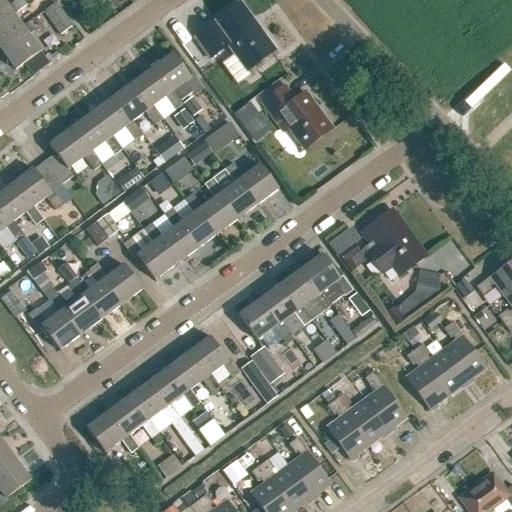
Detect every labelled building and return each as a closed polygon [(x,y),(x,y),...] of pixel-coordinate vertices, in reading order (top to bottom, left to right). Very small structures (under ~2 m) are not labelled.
[(0,0),(0,19),(11,11),(8,8),(2,0),(0,0)] [(22,0),(18,0),(8,8),(11,11),(0,19),(0,50),(25,32),(23,28),(14,16),(27,7),(22,0)] [(43,13),(60,36),(73,26),(56,3),(43,13)] [(241,5),(207,31),(197,38),(213,59),(230,46),(248,70),(275,50),(241,5)] [(29,36),(42,27),(36,18),(23,28),(25,32),(0,50),(15,71),(24,65),(32,76),(49,64),(41,53),(29,36)] [(170,94),(174,91),(187,82),(197,96),(205,90),(194,76),(190,78),(173,54),(152,69),(170,94)] [(150,109),(154,106),(166,97),(177,111),(184,106),(174,91),(170,94),(152,69),(132,84),(150,109)] [(129,123),(133,121),(146,111),(156,125),(164,120),(154,106),(150,109),(132,84),(112,99),(129,123)] [(307,151),(334,131),(307,93),(296,101),(286,87),(263,104),(284,133),(290,128),(307,151)] [(113,135),(125,126),(135,141),(143,135),(133,121),(129,123),(112,99),(91,113),(109,138),(113,135)] [(201,113),(192,101),(183,107),(192,119),(201,113)] [(124,149),(113,135),(109,138),(91,113),(71,128),(89,153),(93,150),(105,141),(115,156),(124,149)] [(193,125),(184,113),(174,120),(183,133),(193,125)] [(89,153),(71,128),(50,143),(57,152),(46,161),(63,184),(74,176),(68,168),(85,156),(95,170),(103,164),(93,150),(89,153)] [(203,141),(212,154),(223,146),(214,134),(203,141)] [(171,158),(182,150),(175,142),(165,150),(171,158)] [(193,167),(201,162),(193,151),(186,156),(193,167)] [(152,162),(157,169),(163,164),(158,158),(152,162)] [(63,184),(46,161),(34,170),(33,168),(12,184),(30,209),(34,206),(46,197),(56,211),(64,205),(54,191),(63,184)] [(226,171),(235,184),(239,181),(258,207),(279,192),(260,166),(244,178),(235,164),(226,171)] [(164,172),(172,183),(179,178),(171,167),(164,172)] [(133,186),(142,179),(135,169),(126,176),(133,186)] [(106,205),(122,193),(108,174),(92,186),(106,205)] [(156,194),(169,184),(161,174),(149,184),(156,194)] [(239,181),(235,184),(223,193),(214,180),(206,186),(215,199),(219,196),(237,222),(258,207),(239,181)] [(30,209),(12,184),(0,191),(0,210),(10,224),(14,221),(26,212),(36,226),(44,220),(34,206),(30,209)] [(132,212),(144,203),(135,192),(124,200),(132,212)] [(219,196),(215,199),(203,208),(193,195),(186,200),(195,213),(199,211),(217,236),(237,222),(219,196)] [(0,230),(6,227),(16,240),(24,235),(14,221),(10,224),(0,210),(0,230)] [(217,236),(199,211),(195,213),(183,223),(173,210),(165,216),(174,229),(178,226),(196,251),(217,236)] [(109,239),(118,232),(116,229),(124,224),(114,211),(107,216),(97,223),(109,239)] [(363,234),(371,245),(365,250),(371,258),(382,274),(393,266),(400,276),(399,277),(400,277),(427,257),(397,216),(396,218),(392,213),(376,225),(375,225),(363,234)] [(108,239),(96,223),(86,231),(97,247),(108,239)] [(178,226),(174,229),(162,238),(152,224),(144,230),(154,244),(158,241),(176,266),(196,251),(178,226)] [(354,226),(328,242),(336,254),(361,238),(354,226)] [(176,266),(158,241),(154,244),(144,230),(132,239),(124,245),(134,259),(138,257),(155,281),(176,266)] [(39,257),(49,248),(41,237),(30,245),(36,254),(39,257)] [(27,260),(36,254),(30,245),(25,238),(16,245),(27,260)] [(355,244),(337,258),(348,273),(356,268),(350,259),(360,252),(355,244)] [(322,256),(301,271),(319,296),(323,293),(332,305),(344,296),(345,298),(353,292),(343,278),(340,280),(322,256)] [(504,297),(511,291),(511,261),(476,288),(482,297),(491,290),(489,288),(494,284),(504,297)] [(5,262),(0,264),(0,279),(11,272),(5,262)] [(90,270),(99,284),(103,281),(121,306),(142,290),(124,265),(107,278),(98,265),(90,270)] [(39,268),(27,277),(33,285),(45,277),(39,268)] [(62,276),(68,284),(77,277),(71,269),(62,276)] [(301,271),(281,286),(299,311),(303,308),(315,299),(325,313),(333,307),(332,305),(323,293),(319,296),(301,271)] [(103,281),(99,284),(87,292),(78,279),(69,286),(79,298),(82,296),(101,321),(121,306),(103,281)] [(440,284),(418,279),(415,293),(415,295),(432,299),(437,300),(440,284)] [(464,299),(473,292),(464,280),(455,286),(464,299)] [(101,321),(82,296),(79,298),(69,286),(56,295),(52,289),(44,294),(49,301),(58,313),(62,311),(80,336),(101,321)] [(281,286),(260,301),(279,326),(282,323),(295,314),(304,328),(311,322),(313,321),(303,308),(299,311),(281,286)] [(503,326),(511,319),(511,291),(504,297),(511,308),(511,310),(508,313),(506,311),(497,318),(503,326)] [(12,292),(2,300),(16,319),(26,311),(12,292)] [(355,293),(347,299),(352,306),(360,300),(355,293)] [(415,295),(415,293),(414,293),(396,310),(406,322),(432,299),(415,295)] [(240,316),(239,316),(257,341),(258,341),(260,339),(269,351),(282,341),(284,343),(292,337),(282,323),(279,326),(260,301),(240,316)] [(396,326),(403,320),(393,308),(386,314),(396,326)] [(62,311),(58,313),(46,322),(36,309),(29,315),(39,329),(41,327),(59,351),(80,336),(62,311)] [(479,325),(486,320),(481,313),(474,318),(479,325)] [(430,331),(442,322),(436,314),(424,323),(430,331)] [(329,322),(346,346),(355,339),(338,315),(329,322)] [(358,339),(368,331),(359,319),(349,327),(358,339)] [(511,319),(503,326),(510,334),(511,332),(511,319)] [(311,322),(304,328),(310,336),(317,330),(311,322)] [(456,342),(443,352),(466,383),(486,369),(452,324),(443,330),(450,339),(452,338),(456,342)] [(233,380),(241,374),(231,360),(227,362),(210,338),(189,353),(207,378),(211,375),(223,367),(233,380)] [(466,383),(443,352),(430,361),(427,356),(429,354),(422,345),(414,352),(448,397),(466,383)] [(250,358),(270,385),(284,375),(264,348),(250,358)] [(448,397),(414,352),(406,358),(412,367),(415,365),(418,370),(405,380),(428,411),(448,397)] [(221,389),(211,375),(207,378),(189,353),(169,368),(187,393),(190,391),(203,382),(212,395),(221,389)] [(251,363),(240,370),(254,389),(264,381),(251,363)] [(200,404),(190,391),(187,393),(169,368),(148,383),(167,408),(170,405),(182,396),(192,410),(200,404)] [(365,401),(364,402),(387,433),(406,419),(406,418),(397,406),(373,374),(364,380),(354,387),(365,401)] [(148,383),(128,398),(146,423),(150,420),(162,411),(191,450),(199,444),(170,405),(167,408),(148,383)] [(387,433),(364,402),(351,411),(348,406),(350,404),(343,395),(335,401),(368,447),(387,433)] [(160,433),(150,420),(146,423),(128,398),(108,413),(126,438),(130,435),(141,426),(151,440),(160,433)] [(368,447),(335,401),(327,407),(333,417),(336,415),(339,420),(326,429),(349,461),(368,447)] [(300,411),(306,420),(313,415),(306,406),(300,411)] [(222,414),(234,430),(244,422),(232,407),(222,414)] [(139,448),(130,435),(126,438),(108,413),(87,428),(105,453),(121,441),(131,455),(139,448)] [(198,431),(210,447),(223,437),(211,421),(198,431)] [(278,430),(286,440),(292,435),(285,425),(278,430)] [(0,469),(16,458),(1,437),(0,438),(0,469)] [(301,458),(288,467),(311,499),(330,485),(297,439),(288,446),(295,455),(297,453),(301,458)] [(324,445),(331,455),(337,451),(330,441),(324,445)] [(244,471),(253,464),(246,455),(237,462),(244,471)] [(31,479),(16,458),(0,469),(0,490),(2,493),(0,494),(0,507),(9,501),(6,497),(31,479)] [(293,511),(311,499),(288,467),(275,477),(272,472),(274,470),(267,461),(259,467),(291,511),(293,511)] [(233,487),(247,476),(236,462),(222,472),(233,487)] [(136,482),(124,466),(113,474),(125,490),(136,482)] [(291,511),(259,467),(251,473),(257,482),(260,480),(263,485),(250,495),(262,511),(291,511)] [(493,509),(505,500),(511,509),(511,508),(511,485),(505,491),(493,475),(477,487),(493,509)] [(198,501),(208,493),(201,485),(191,493),(198,501)] [(489,511),(493,509),(477,487),(461,499),(470,511),(489,511)] [(206,496),(197,502),(204,511),(234,511),(227,502),(214,511),(210,507),(212,505),(206,496)] [(204,511),(197,502),(189,508),(191,511),(204,511)]
